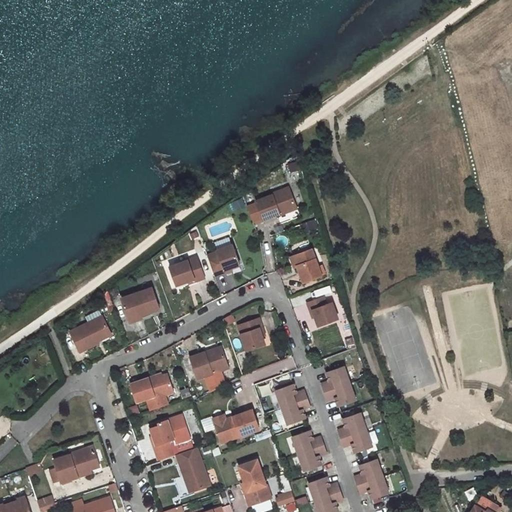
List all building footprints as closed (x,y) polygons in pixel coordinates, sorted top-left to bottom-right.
[(272,198),(255,205),(263,223),(280,216),(279,214),(285,211),(285,212),(295,208),(288,190),(271,197),(272,198)] [(285,211),(279,214),(280,216),(280,217),(297,211),(295,208),(285,212),(285,211)] [(214,257),(204,261),(212,282),(223,278),(222,275),(228,273),(237,270),(229,250),(214,255),(214,257)] [(311,251),(293,258),(297,268),(303,284),(321,277),(321,276),(324,275),(321,267),(318,268),(311,251)] [(194,262),(167,273),(174,291),(185,286),(192,284),(192,286),(202,283),(194,262)] [(118,305),(125,322),(137,318),(138,321),(157,315),(149,293),(118,305)] [(322,298),(306,304),(310,312),(312,311),(314,317),(318,327),(338,319),(331,303),(326,305),(322,298)] [(137,318),(125,322),(127,328),(139,324),(138,321),(137,318)] [(101,320),(67,333),(75,354),(94,347),(93,343),(107,338),(101,320)] [(259,320),(238,327),(247,352),(265,346),(262,338),(260,330),(262,329),(259,320)] [(335,334),(323,339),(327,346),(338,341),(335,334)] [(347,348),(354,346),(352,337),(345,339),(347,348)] [(221,350),(204,355),(206,358),(222,353),(221,350)] [(204,355),(190,361),(197,382),(228,371),(222,353),(206,358),(204,355)] [(352,386),(345,368),(327,374),(330,384),(323,387),(326,395),(352,386)] [(148,380),(130,386),(136,404),(146,401),(150,412),(167,406),(164,397),(173,394),(170,386),(167,384),(164,377),(161,378),(148,382),(148,380)] [(294,386),(277,393),(283,410),(309,401),(306,393),(298,396),(294,386)] [(352,386),(326,395),(329,405),(337,402),(340,411),(358,404),(352,386)] [(307,422),(304,413),(312,410),(309,401),(283,410),(289,428),(307,422)] [(252,411),(233,418),(234,421),(216,427),(222,444),(259,430),(252,411)] [(342,442),(368,433),(362,415),(344,421),(347,430),(339,433),(342,442)] [(224,416),(213,420),(216,427),(234,421),(233,418),(225,420),(224,416)] [(153,448),(158,462),(173,457),(168,443),(174,441),(175,444),(190,439),(182,417),(158,425),(159,427),(150,430),(153,438),(156,447),(153,448)] [(311,433),(293,439),(300,457),(326,447),(323,439),(315,442),(311,433)] [(368,433),(342,442),(345,451),(353,448),(357,458),(375,451),(368,433)] [(69,456),(53,462),(56,469),(49,472),(53,484),(60,482),(61,484),(80,477),(79,474),(89,471),(98,467),(92,447),(69,455),(69,456)] [(326,447),(300,457),(306,475),(325,468),(321,459),(330,457),(326,447)] [(197,449),(176,456),(185,481),(188,480),(192,493),(210,487),(197,449)] [(256,461),(238,467),(244,483),(244,485),(247,484),(250,491),(244,493),(249,507),(271,499),(266,485),(265,485),(256,461)] [(360,468),(364,477),(356,480),(359,489),(385,480),(378,461),(360,468)] [(25,468),(27,476),(42,472),(39,463),(25,468)] [(283,492),(290,490),(287,475),(280,477),(283,492)] [(328,479),(311,486),(317,503),(343,494),(340,486),(332,489),(328,479)] [(373,503),(391,497),(385,480),(359,489),(362,497),(370,494),(373,503)] [(244,483),(241,485),(244,493),(250,491),(247,484),(244,485),(244,483)] [(463,492),(468,501),(477,496),(472,487),(463,492)] [(297,499),(299,504),(310,502),(308,488),(303,488),(305,497),(297,499)] [(511,489),(511,488),(495,504),(501,510),(511,498),(511,489)] [(295,501),(292,493),(278,497),(281,506),(295,501)] [(320,511),(340,511),(338,506),(346,503),(343,494),(317,503),(320,511)] [(13,504),(15,511),(32,511),(27,497),(18,500),(19,502),(13,504)] [(40,509),(54,505),(51,497),(38,502),(40,509)] [(114,511),(109,497),(73,510),(71,511),(114,511)] [(493,511),(486,508),(488,505),(477,499),(469,511),(493,511)] [(46,511),(59,508),(58,503),(54,505),(40,509),(41,511),(46,511)]
